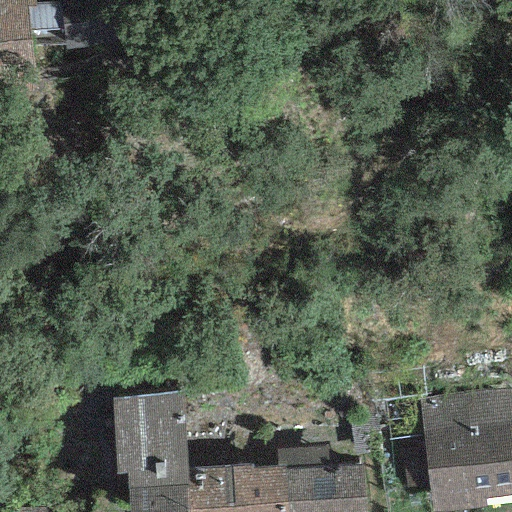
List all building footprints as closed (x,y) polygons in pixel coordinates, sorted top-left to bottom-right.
[(0,0),(0,45),(29,42),(25,0),(0,0)] [(119,0),(59,0),(58,0),(64,43),(124,35),(119,0)] [(511,389),(511,388),(418,399),(431,511),(432,511),(485,506),(485,501),(511,498),(511,389)] [(182,394),(111,398),(116,474),(128,474),(129,511),(185,511),(185,489),(188,489),(186,468),(182,394)] [(252,464),(186,468),(188,489),(185,489),(185,511),(365,511),(363,464),(328,466),(327,447),(275,450),(276,467),(252,468),(252,464)]
